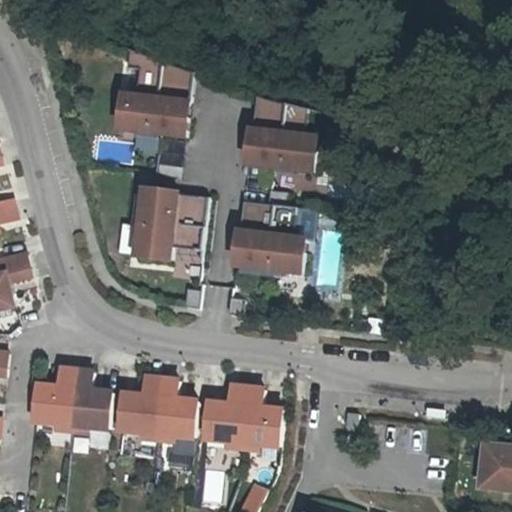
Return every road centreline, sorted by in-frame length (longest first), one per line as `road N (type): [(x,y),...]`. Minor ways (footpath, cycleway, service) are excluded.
road 1 (residential): [(0,44),(66,269),(88,305)]
road 2 (unknown): [(206,347),(227,98)]
road 3 (residential): [(88,305),(131,335),(325,362)]
road 4 (residential): [(88,305),(33,346),(19,496)]
road 5 (residential): [(325,362),(511,389)]
